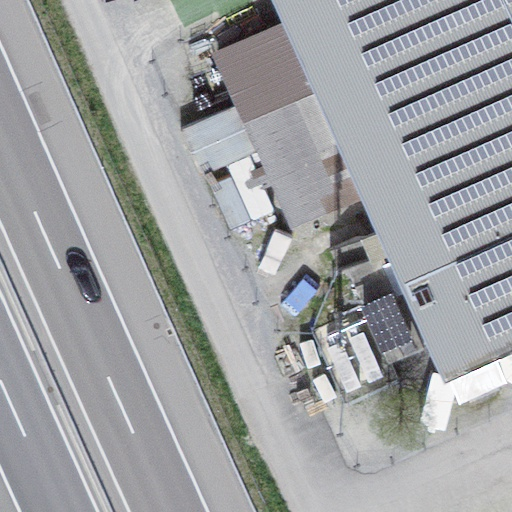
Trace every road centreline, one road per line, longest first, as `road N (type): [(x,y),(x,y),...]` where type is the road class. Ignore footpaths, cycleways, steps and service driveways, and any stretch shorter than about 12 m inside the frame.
road 1 (unclassified): [(78,0),(300,511)]
road 2 (motorway): [(168,511),(0,132)]
road 3 (motorway): [(0,379),(59,511)]
